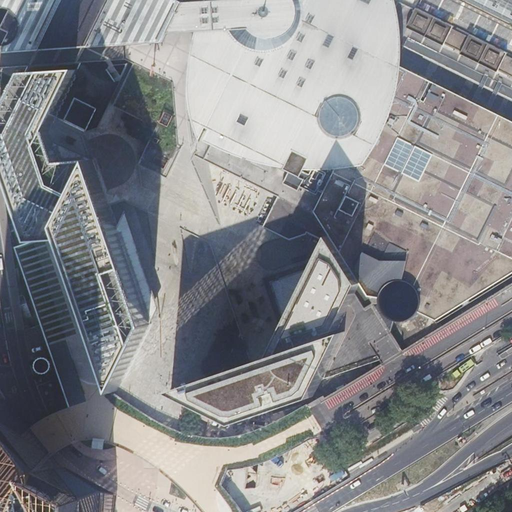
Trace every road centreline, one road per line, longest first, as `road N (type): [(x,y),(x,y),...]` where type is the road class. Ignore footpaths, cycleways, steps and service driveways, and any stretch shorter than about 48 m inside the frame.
road 1 (primary): [(511,357),(241,511)]
road 2 (tertiary): [(158,511),(84,474),(33,424),(0,294)]
road 3 (primary): [(365,511),(412,490),(511,417)]
road 4 (residential): [(409,362),(302,426)]
